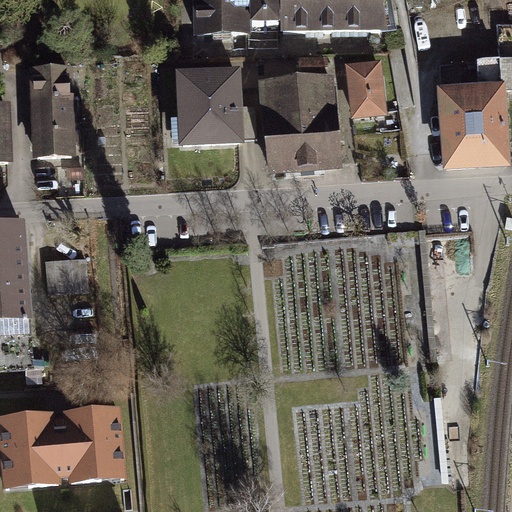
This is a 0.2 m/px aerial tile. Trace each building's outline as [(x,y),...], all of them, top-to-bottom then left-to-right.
[(194,0),(195,48),(252,46),(252,36),(282,35),(282,45),(390,41),(384,0),(194,0)] [(442,94),(437,95),(443,168),(511,162),(511,158),(507,97),(511,96),(511,26),(498,28),(500,64),(440,69),(442,94)] [(328,59),(286,61),(286,72),(329,70),(328,59)] [(382,68),(347,72),(353,125),(388,121),(382,68)] [(71,74),(30,76),(31,102),(72,100),(71,74)] [(242,77),(176,80),(181,156),(244,152),(244,143),(258,142),(256,111),(244,111),(242,77)] [(333,85),(259,94),(269,182),(343,173),(333,85)] [(72,100),(31,102),(34,167),(75,165),(75,147),(80,147),(78,104),(74,104),(74,100),(72,100)] [(12,113),(0,113),(0,171),(14,171),(12,113)] [(23,233),(0,234),(0,377),(32,375),(23,233)] [(87,263),(46,266),(49,299),(89,295),(87,263)] [(58,422),(0,426),(0,465),(3,499),(62,495),(62,486),(69,486),(70,492),(127,488),(122,417),(58,422)]
